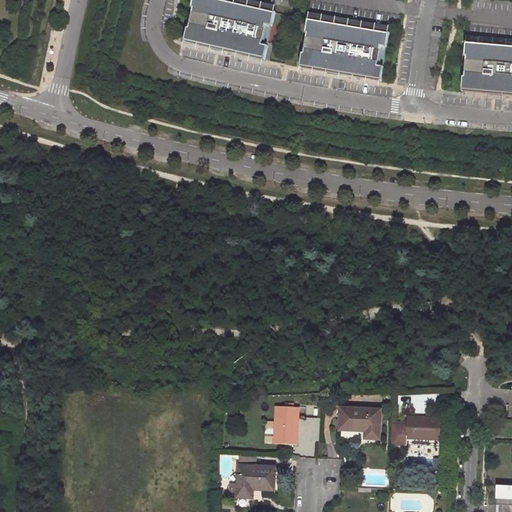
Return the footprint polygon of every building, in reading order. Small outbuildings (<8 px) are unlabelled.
[(275,10),(228,0),(191,0),(190,6),(192,7),(188,26),(186,26),(183,40),(264,58),(267,44),(261,43),(266,23),(272,25),(275,10)] [(389,31),(307,17),(305,32),(306,32),(303,51),(301,51),(299,66),(381,80),(383,66),(378,64),(381,44),(387,45),(389,31)] [(464,76),(463,91),(511,94),(511,45),(467,42),(466,56),(467,56),(465,76),(464,76)] [(297,446),(299,409),(277,408),(274,445),(297,446)] [(379,439),(380,411),(340,409),(339,429),(366,431),(365,439),(379,439)] [(407,439),(439,441),(440,420),(408,418),(407,427),(392,426),(391,446),(406,447),(407,439)] [(273,491),(274,470),(238,468),(236,497),(250,498),(250,490),(273,491)] [(511,511),(511,486),(498,487),(498,505),(500,505),(499,511),(511,511)]
